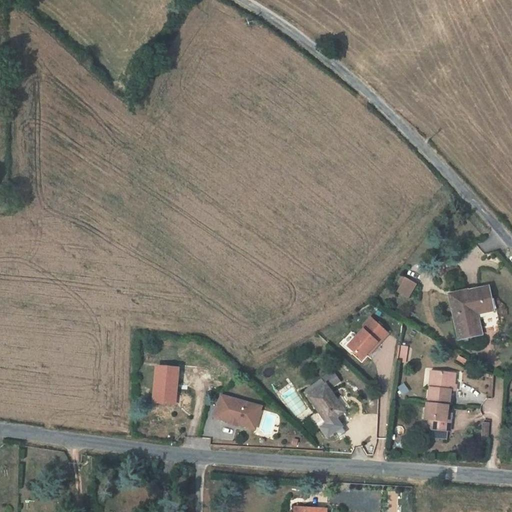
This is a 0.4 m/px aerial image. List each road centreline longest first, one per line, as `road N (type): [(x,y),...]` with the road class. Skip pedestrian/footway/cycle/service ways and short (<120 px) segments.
road 1 (unclassified): [(511,472),(201,457),(0,431)]
road 2 (unclassified): [(234,0),(377,99),(511,248)]
road 3 (unknown): [(384,344),(371,465)]
